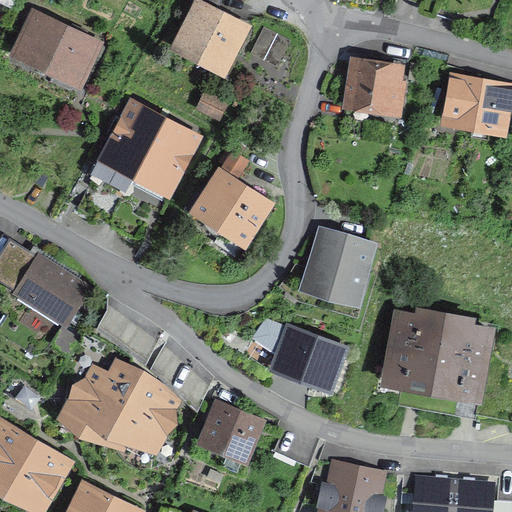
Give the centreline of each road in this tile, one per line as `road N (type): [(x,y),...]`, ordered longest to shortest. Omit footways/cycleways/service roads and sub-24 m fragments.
road 1 (residential): [(104,259),(124,293),(297,417),(380,445),(511,455)]
road 2 (residential): [(327,19),(292,150),(297,224),(266,279),(237,295),(204,296),(104,259)]
road 3 (residential): [(511,61),(327,19)]
